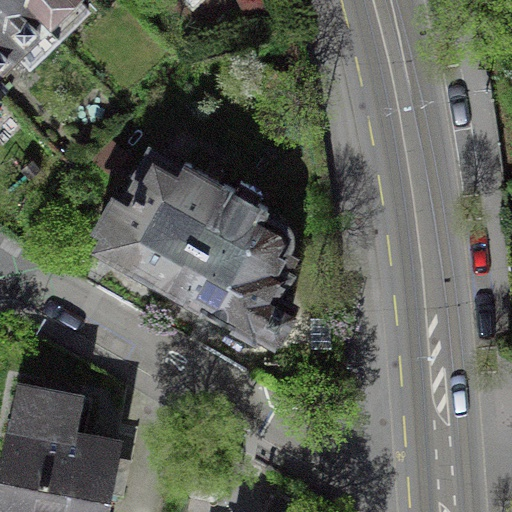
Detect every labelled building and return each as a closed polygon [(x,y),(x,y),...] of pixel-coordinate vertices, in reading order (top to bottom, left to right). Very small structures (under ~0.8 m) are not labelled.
[(0,0),(0,64),(15,50),(30,66),(59,38),(22,0),(0,0)] [(22,0),(59,38),(88,10),(78,0),(22,0)] [(109,254),(168,287),(227,184),(186,161),(182,169),(151,152),(122,202),(114,198),(96,229),(104,234),(100,242),(98,241),(95,247),(101,250),(101,249),(109,254)] [(227,184),(168,287),(210,311),(253,335),(256,330),(269,338),(280,335),(291,315),(288,304),(275,296),(287,275),(274,268),(285,247),(287,245),(287,243),(288,240),(288,237),(287,234),(286,232),(285,230),(283,227),(281,226),(279,224),(264,215),(268,208),(227,184)] [(8,425),(0,466),(0,511),(105,511),(113,473),(118,446),(73,437),(81,397),(18,385),(10,425),(8,425)] [(183,485),(191,497),(203,499),(214,500),(225,492),(229,470),(220,458),(199,454),(187,462),(183,485)]
